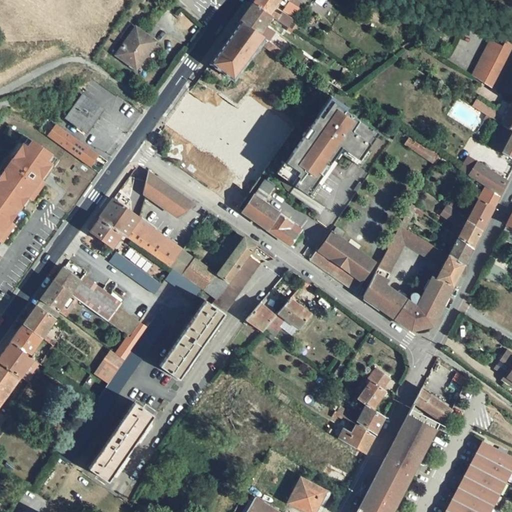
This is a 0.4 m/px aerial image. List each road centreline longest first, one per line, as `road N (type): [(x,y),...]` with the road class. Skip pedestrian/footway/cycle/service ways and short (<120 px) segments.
road 1 (residential): [(426,353),(133,142)]
road 2 (primary): [(133,142),(0,327)]
road 3 (unclassified): [(511,190),(426,353)]
road 4 (unclassified): [(426,353),(344,511)]
road 5 (primary): [(222,22),(133,142)]
